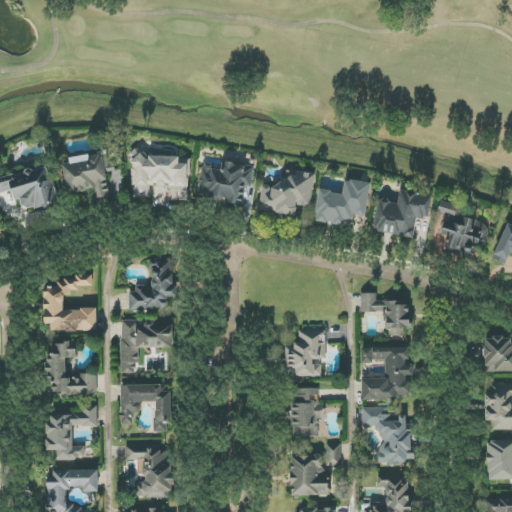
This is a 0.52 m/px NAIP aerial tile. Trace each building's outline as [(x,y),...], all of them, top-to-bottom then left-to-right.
[(96,199),(121,195),(116,164),(109,165),(107,154),(62,161),(68,193),(94,189),(96,199)] [(190,200),(189,157),(146,158),(146,155),(133,155),(134,198),(150,198),(150,186),(172,186),(173,201),(190,200)] [(198,196),(248,203),(253,167),(222,163),(222,166),(203,163),(198,196)] [(15,201),(21,199),(24,211),(58,202),(49,167),(9,178),(15,201)] [(315,174),(297,171),(295,184),(264,179),(259,211),(295,216),(297,205),(311,207),(315,174)] [(371,183),(345,180),(343,193),(319,190),(315,221),(351,226),(353,215),(366,217),(371,183)] [(0,184),(0,194),(8,192),(6,183),(0,184)] [(433,196),(400,191),(399,203),(379,200),(374,232),(414,238),(416,218),(429,219),(433,196)] [(474,258),(477,245),(485,247),(490,223),(458,217),(460,205),(440,201),(437,217),(445,219),(442,234),(451,236),(447,253),(474,258)] [(511,225),(507,223),(493,257),(507,262),(509,256),(511,257),(511,225)] [(131,312),(169,308),(168,299),(177,298),(173,259),(150,262),(153,286),(128,289),(131,312)] [(97,331),(96,309),(65,310),(64,295),(72,295),(72,288),(93,287),(93,274),(64,274),(64,285),(44,286),(45,324),(51,324),(52,332),(97,331)] [(410,301),(377,302),(376,293),(361,294),(361,313),(387,312),(388,336),(405,335),(405,329),(411,329),(410,301)] [(122,374),(138,374),(138,348),(174,348),(173,323),(122,323),(122,374)] [(324,330),(299,331),(300,346),(286,346),(287,377),(325,375),(324,330)] [(486,373),(511,372),(511,337),(485,338),(486,373)] [(97,394),(97,376),(67,376),(66,358),(75,358),(75,344),(47,344),(48,383),(52,383),(52,394),(97,394)] [(363,399),(410,398),(409,376),(414,376),(414,364),(409,364),(408,348),(361,349),(362,363),(385,362),(386,379),(362,379),(363,399)] [(511,384),(487,385),(487,421),(491,421),(491,431),(511,430),(511,384)] [(155,403),(155,433),(171,433),(170,393),(161,393),(161,385),(121,385),(121,425),(133,425),(133,413),(141,413),(141,403),(155,403)] [(318,437),(318,419),(320,419),(320,389),(293,389),(292,437),(318,437)] [(97,427),(98,407),(83,407),(83,415),(51,415),(51,423),(47,423),(47,451),(54,451),(54,460),(86,460),(86,447),(73,447),(73,427),(97,427)] [(413,460),(413,428),(407,428),(407,416),(399,416),(399,422),(389,422),(390,408),(363,408),(362,427),(379,427),(378,465),(405,465),(405,459),(413,460)] [(488,481),(511,479),(511,440),(487,442),(488,481)] [(327,466),(341,466),(342,444),(328,444),(327,466)] [(169,447),(126,447),(126,462),(141,461),(141,481),(135,482),(135,498),(170,497),(169,447)] [(292,496),(327,495),(326,455),(291,456),(292,496)] [(98,471),(54,471),(54,477),(48,477),(47,511),(96,511),(96,507),(67,507),(67,489),(84,489),(84,492),(98,492),(98,471)] [(364,511),(408,511),(410,476),(378,475),(377,488),(382,488),(381,503),(371,503),(370,511),(365,511),(364,511)] [(511,511),(511,499),(484,499),(484,511),(511,511)]
